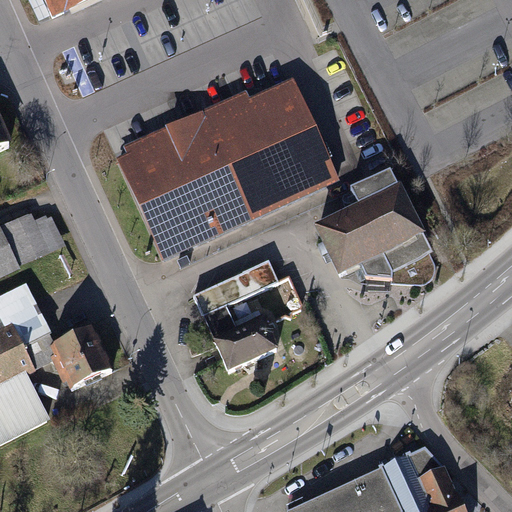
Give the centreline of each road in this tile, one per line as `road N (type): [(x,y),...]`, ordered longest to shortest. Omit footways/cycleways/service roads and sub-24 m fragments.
road 1 (residential): [(11,39),(209,480)]
road 2 (primary): [(209,480),(394,366)]
road 3 (residential): [(394,366),(446,444),(510,511)]
road 4 (primary): [(394,366),(511,274)]
